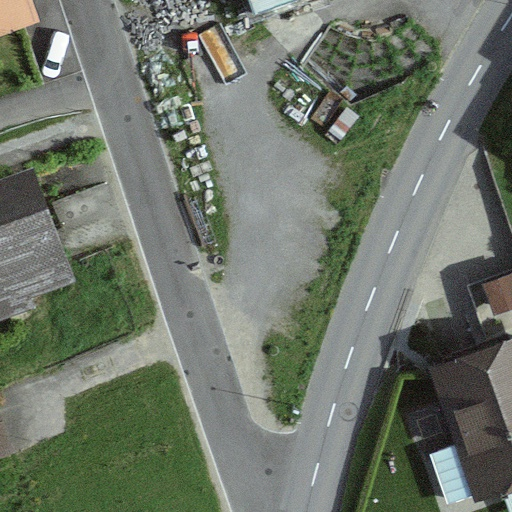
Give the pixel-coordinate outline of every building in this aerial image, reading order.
[(0,0),(0,12),(28,3),(26,0),(0,0)] [(248,0),(253,15),(295,0),(248,0)] [(0,296),(65,273),(29,176),(0,186),(0,296)] [(486,282),(494,304),(511,297),(511,275),(511,273),(486,282)] [(434,458),(447,495),(455,500),(511,479),(511,342),(440,367),(465,440),(438,450),(434,458)] [(0,451),(9,448),(0,423),(0,451)]
